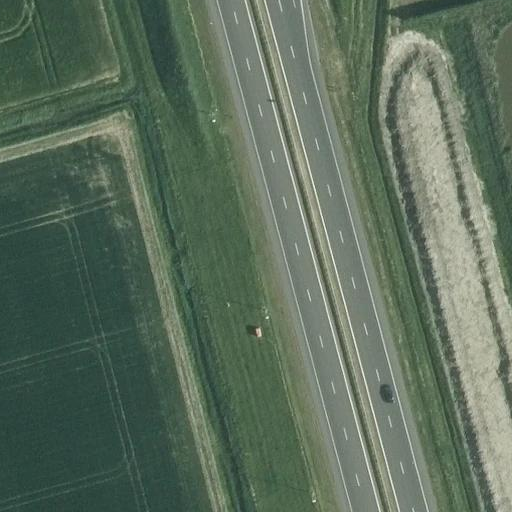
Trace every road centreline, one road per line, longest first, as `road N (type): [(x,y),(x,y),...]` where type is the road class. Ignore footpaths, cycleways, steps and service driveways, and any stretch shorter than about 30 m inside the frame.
road 1 (trunk): [(411,511),(277,0)]
road 2 (trunk): [(223,0),(354,511)]
